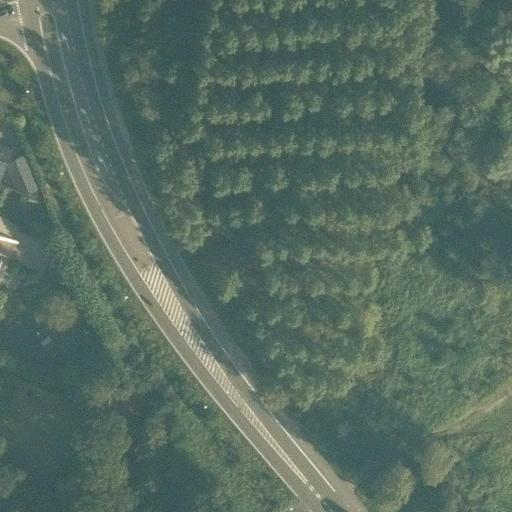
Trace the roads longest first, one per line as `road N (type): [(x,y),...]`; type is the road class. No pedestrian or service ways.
road 1 (primary): [(28,9),(67,154),(108,238),(196,362),(320,497)]
road 2 (primary): [(320,497),(214,353),(128,196),(81,62),(70,0)]
road 3 (track): [(284,511),(349,485),(511,386)]
